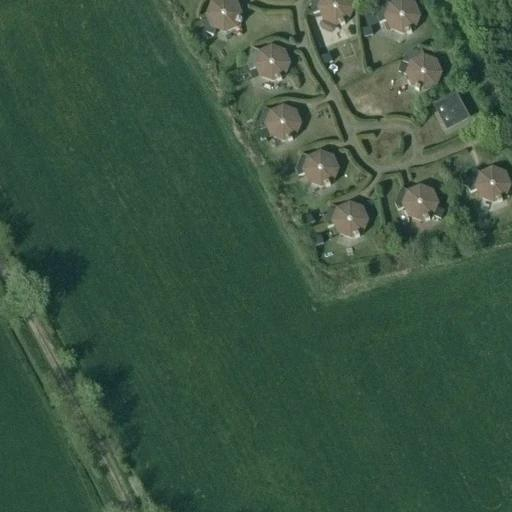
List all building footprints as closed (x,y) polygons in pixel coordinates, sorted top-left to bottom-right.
[(236,5),(225,0),(222,0),(212,4),(207,16),(199,19),(206,35),(213,38),(216,30),(224,34),(236,29),(241,17),(236,5)] [(353,10),(349,0),(314,0),(310,9),(313,16),(320,13),(324,22),(336,27),(348,22),(353,10)] [(391,6),(383,3),(376,18),(379,25),(387,22),(390,31),(402,36),(415,31),(420,18),(415,6),(402,1),(391,6)] [(362,32),(364,39),(373,37),(371,30),(362,32)] [(204,32),(197,35),(201,43),(208,40),(204,32)] [(272,49),(260,54),(252,51),(246,66),(249,72),(255,70),(258,78),(259,78),(264,80),(272,83),(285,78),(289,66),(284,53),(272,49)] [(436,87),(441,75),(436,63),(424,58),(421,51),(405,57),(402,64),(409,67),(410,67),(406,75),(412,88),(424,92),(436,87)] [(321,60),(325,68),(332,64),(329,56),(321,60)] [(402,64),(398,72),(406,75),(409,67),(402,64)] [(249,72),(247,73),(251,81),(258,78),(255,70),(249,72)] [(448,131),(468,120),(455,97),(435,107),(448,131)] [(300,126),(295,114),(283,109),(272,113),(264,110),(257,126),(260,133),(268,130),(271,138),(283,143),(295,138),(300,126)] [(271,138),(268,130),(260,133),(263,141),(271,138)] [(338,171),(333,159),(321,154),(309,159),(301,156),(295,172),(298,179),(305,176),(309,184),(321,189),(333,184),(338,171)] [(473,172),(467,188),(470,195),(477,192),(481,200),(493,205),(505,199),(510,187),(505,175),(493,170),(481,175),(473,172)] [(469,181),(462,178),(459,186),(466,189),(469,181)] [(438,206),(433,194),(420,189),(409,193),(401,190),(395,206),(397,213),(405,210),(408,218),(420,223),(433,218),(438,206)] [(367,223),(362,210),(350,206),(338,211),(330,207),(324,223),(327,230),(335,227),(338,235),(350,240),(363,235),(367,223)] [(444,213),(437,210),(433,218),(441,221),(444,213)] [(306,228),(314,224),(311,217),(303,220),(306,228)] [(315,248),(323,245),(321,238),(312,241),(315,248)]
